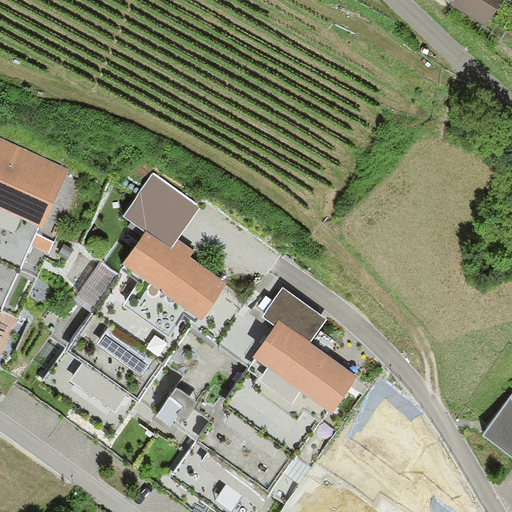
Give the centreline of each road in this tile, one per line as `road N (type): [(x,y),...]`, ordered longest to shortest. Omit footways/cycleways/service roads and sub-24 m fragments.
road 1 (track): [(445,422),(385,299),(303,213),(149,128),(0,68)]
road 2 (residential): [(495,511),(445,422),(373,340),(293,275),(190,217)]
road 3 (unclassified): [(511,98),(401,0)]
road 4 (residential): [(0,435),(107,511)]
